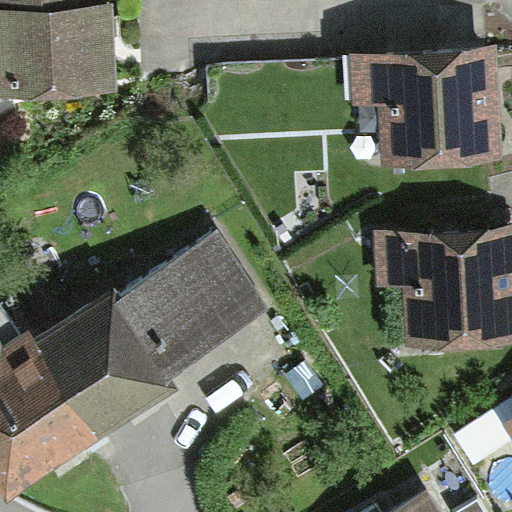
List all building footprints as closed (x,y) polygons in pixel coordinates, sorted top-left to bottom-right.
[(88,0),(0,0),(0,8),(88,3),(88,0)] [(97,3),(0,9),(5,89),(102,82),(97,3)] [(486,49),(357,58),(362,151),(492,143),(486,49)] [(511,229),(381,234),(385,324),(511,320),(511,229)] [(110,292),(36,341),(103,441),(180,389),(172,377),(272,311),(219,233),(116,301),(110,292)] [(0,343),(0,490),(8,503),(103,441),(36,341),(30,332),(4,349),(0,343)] [(432,511),(423,494),(391,511),(432,511)] [(453,511),(484,511),(477,499),(453,511)]
